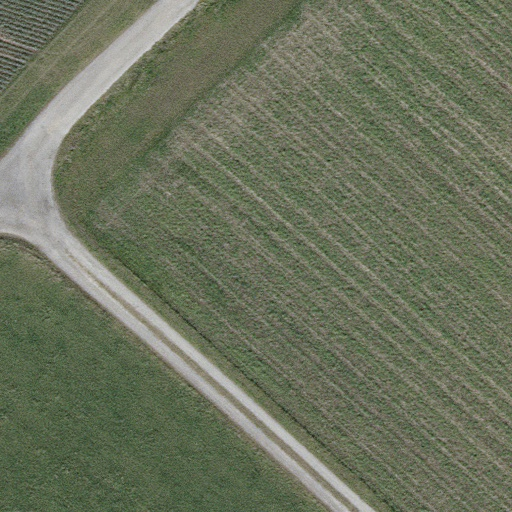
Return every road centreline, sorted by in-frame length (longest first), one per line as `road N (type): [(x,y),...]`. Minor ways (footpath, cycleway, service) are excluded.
road 1 (track): [(352,511),(14,191)]
road 2 (track): [(195,0),(86,102),(0,201)]
